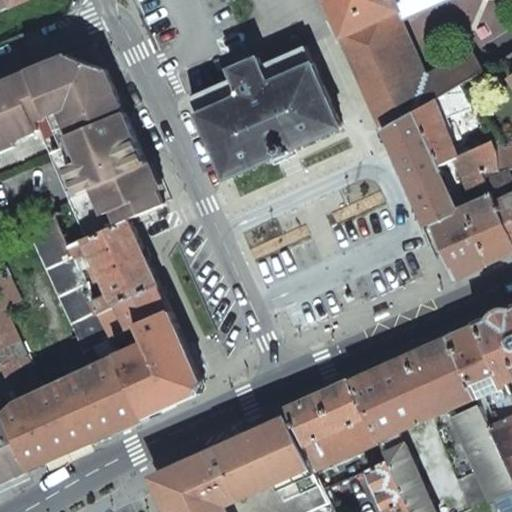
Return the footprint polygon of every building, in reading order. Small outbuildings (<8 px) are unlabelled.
[(0,0),(0,10),(22,0),(0,0)] [(325,0),(342,36),(400,10),(404,19),(445,0),(325,0)] [(404,19),(400,10),(342,36),(385,131),(417,112),(436,101),(440,99),(429,74),(404,19)] [(229,179),(277,157),(279,161),(297,152),(295,148),(342,127),(314,63),(306,47),(262,66),(258,58),(231,71),(234,79),(191,97),(198,114),(229,179)] [(463,85),(485,72),(472,49),(429,74),(440,99),(443,97),(451,92),(463,85)] [(91,238),(130,220),(131,220),(130,218),(165,203),(107,69),(70,54),(0,83),(0,175),(52,153),(73,198),(70,200),(81,222),(83,221),(91,238)] [(463,114),(475,107),(463,85),(451,92),(463,114)] [(459,155),(436,101),(417,112),(440,166),(441,166),(458,158),(459,155)] [(441,166),(440,166),(417,112),(385,131),(427,225),(453,213),(437,174),(444,171),(441,166)] [(495,145),(496,145),(496,138),(493,140),(459,155),(458,158),(471,187),(477,185),(483,199),(466,207),(492,263),(511,254),(511,232),(498,201),(496,197),(493,190),(483,170),(497,169),(495,145)] [(511,143),(496,145),(495,145),(497,169),(505,169),(511,168),(511,143)] [(458,158),(441,166),(444,171),(437,174),(453,213),(460,209),(466,207),(483,199),(477,185),(471,187),(458,158)] [(505,169),(497,169),(483,170),(493,190),(511,185),(505,169)] [(496,197),(498,201),(511,195),(511,185),(493,190),(496,197)] [(511,195),(498,201),(511,232),(511,195)] [(492,263),(466,207),(460,209),(453,213),(427,225),(428,227),(433,225),(457,279),(492,263)] [(75,256),(70,247),(54,212),(32,228),(84,351),(89,349),(112,338),(101,313),(96,301),(79,266),(75,256)] [(96,301),(101,313),(161,287),(130,220),(91,238),(89,239),(93,248),(114,293),(104,297),(96,301)] [(75,256),(93,248),(89,239),(70,247),(75,256)] [(21,299),(4,253),(1,255),(0,255),(0,364),(18,404),(43,392),(5,306),(21,299)] [(104,297),(88,262),(79,266),(96,301),(104,297)] [(120,357),(148,417),(200,394),(204,385),(204,382),(183,336),(161,287),(101,313),(112,338),(114,343),(132,335),(130,329),(138,325),(148,345),(120,357)] [(511,309),(480,324),(506,382),(511,379),(511,309)] [(511,395),(506,382),(480,324),(450,337),(511,472),(511,395)] [(511,488),(511,472),(450,337),(352,380),(381,440),(391,461),(414,511),(436,511),(404,443),(395,447),(390,436),(431,418),(472,507),(511,488)] [(148,417),(120,357),(114,344),(98,351),(104,365),(43,392),(18,404),(18,405),(5,413),(30,470),(148,417)] [(381,440),(352,380),(286,410),(289,416),(315,469),(381,440)] [(30,470),(5,413),(0,415),(0,483),(3,482),(30,470)] [(315,469),(289,416),(221,447),(165,472),(160,487),(170,511),(171,511),(173,511),(305,511),(330,500),(324,487),(315,469)] [(414,511),(391,461),(370,470),(370,476),(386,511),(414,511)]
